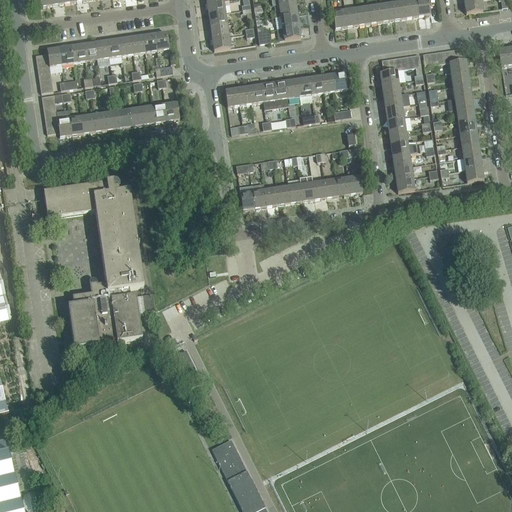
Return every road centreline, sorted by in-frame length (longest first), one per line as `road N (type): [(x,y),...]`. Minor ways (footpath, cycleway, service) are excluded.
road 1 (residential): [(357,52),(377,202),(371,213),(234,232),(218,141)]
road 2 (residential): [(218,141),(38,161),(17,30)]
road 3 (residential): [(482,31),(502,183),(511,192)]
road 4 (residential): [(17,30),(181,5)]
road 5 (unclassified): [(21,200),(0,78)]
